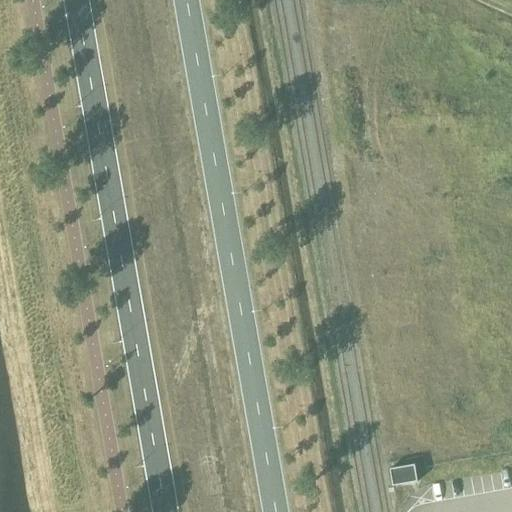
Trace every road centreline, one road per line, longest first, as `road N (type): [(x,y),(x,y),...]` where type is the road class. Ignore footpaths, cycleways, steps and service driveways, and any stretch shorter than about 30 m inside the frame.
road 1 (primary): [(75,0),(167,511)]
road 2 (primary): [(276,511),(186,0)]
